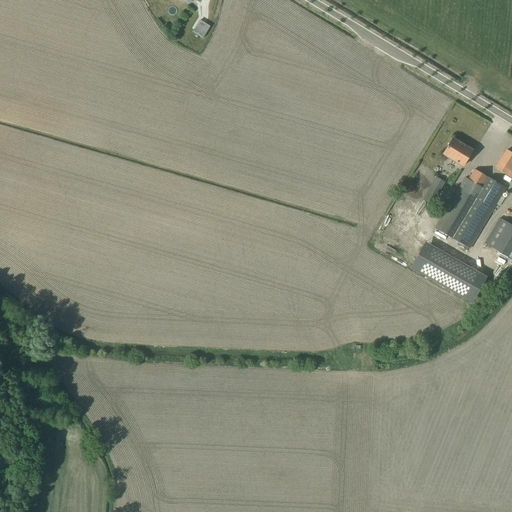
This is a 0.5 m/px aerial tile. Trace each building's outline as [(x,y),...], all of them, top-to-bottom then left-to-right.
[(192,32),(203,38),(209,27),(199,21),(192,32)] [(443,155),(463,167),(472,151),(452,139),(443,155)] [(494,169),(511,179),(511,153),(506,150),(494,169)] [(435,229),(470,250),(506,189),(474,170),(461,191),(459,189),(435,229)] [(436,178),(427,194),(423,200),(432,206),(445,183),(436,178)] [(511,226),(499,219),(484,244),(506,258),(511,248),(511,226)] [(488,277),(427,241),(412,266),(473,303),(488,277)]
